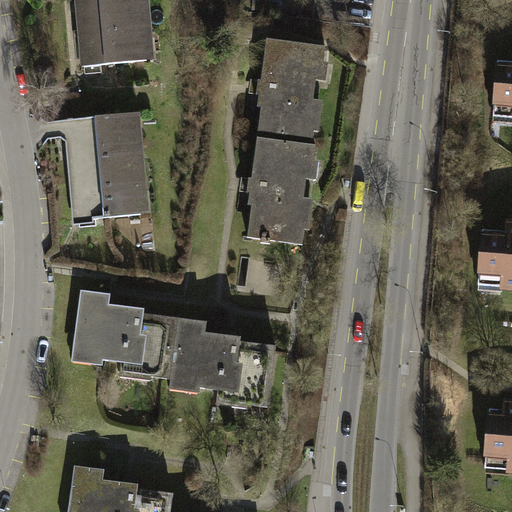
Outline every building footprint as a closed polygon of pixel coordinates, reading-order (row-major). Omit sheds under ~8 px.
[(74,0),(76,9),(81,65),(156,58),(150,0),(74,0)] [(326,48),(269,40),(262,81),(253,80),(251,90),(251,93),(261,95),(259,107),(262,107),(257,137),(313,145),(315,130),(321,130),(325,100),(314,99),(316,79),(327,80),(329,63),(325,63),(326,48)] [(511,64),(499,64),(494,119),(511,120),(511,64)] [(98,151),(104,217),(150,212),(141,114),(94,119),(98,151)] [(104,217),(94,119),(63,122),(74,225),(96,223),(96,218),(104,217)] [(247,236),(302,244),(304,231),(310,232),(316,198),(304,196),(307,179),(317,180),(320,161),(314,160),(317,146),(313,145),(257,137),(251,179),(243,178),(241,187),(241,193),(250,194),(248,205),(251,205),(247,236)] [(483,233),(479,289),(511,291),(511,224),(509,224),(509,235),(483,233)] [(110,295),(80,291),(70,363),(102,368),(103,360),(121,363),(119,377),(150,381),(151,376),(171,379),(170,390),(198,394),(199,388),(218,390),(216,404),(247,409),(249,405),(268,408),(277,347),(240,342),(241,338),(231,336),(206,333),(208,323),(143,314),(143,310),(134,308),(109,305),(110,295)] [(504,420),(490,419),(485,469),(511,471),(511,399),(506,399),(504,420)] [(105,471),(75,467),(68,511),(170,511),(173,493),(138,489),(139,486),(129,484),(103,481),(105,471)]
